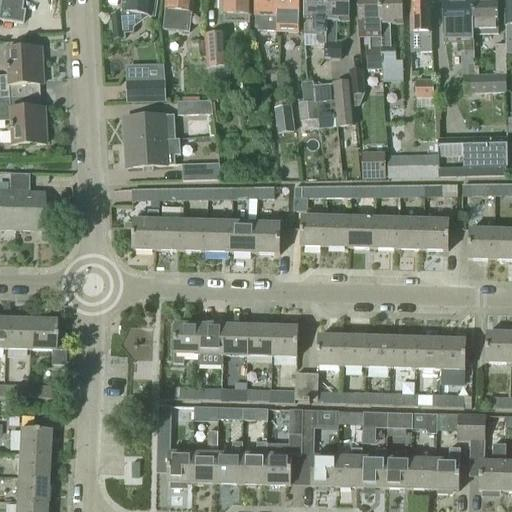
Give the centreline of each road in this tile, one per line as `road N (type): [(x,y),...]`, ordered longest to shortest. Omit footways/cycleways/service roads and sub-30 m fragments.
road 1 (residential): [(511,302),(89,288)]
road 2 (residential): [(89,288),(79,0)]
road 3 (residential): [(84,511),(89,288)]
